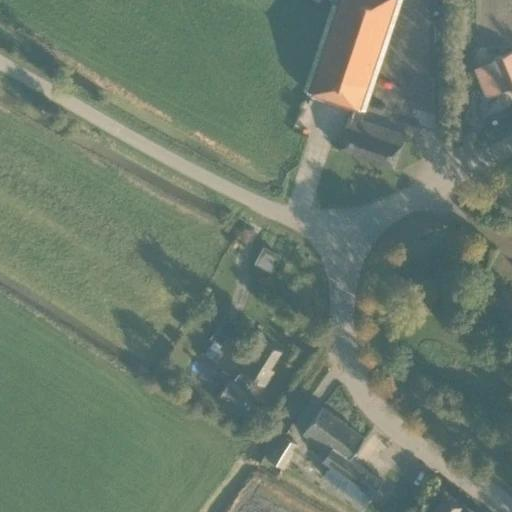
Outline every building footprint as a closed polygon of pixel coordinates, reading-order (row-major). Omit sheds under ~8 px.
[(339,147),(395,166),(406,135),(361,120),(402,0),(334,0),(304,88),(356,106),(353,117),(350,116),(339,147)] [(511,50),(492,59),(505,89),(511,85),(511,50)] [(258,260),(271,267),(278,254),(265,247),(258,260)] [(250,330),(225,315),(216,328),(227,335),(242,344),(250,330)] [(202,351),(213,357),(227,335),(216,328),(202,351)] [(270,367),(282,349),(263,337),(235,382),(229,378),(229,379),(216,370),(210,381),(223,389),(218,396),(244,413),(256,394),(254,393),(261,383),(264,385),(274,370),(270,367)] [(303,433),(322,446),(340,419),(322,406),(303,433)] [(340,419),(322,446),(330,451),(324,459),(331,465),(324,475),(365,503),(382,479),(350,457),(365,437),(340,419)] [(284,467),(298,444),(282,434),(274,447),(269,444),(263,454),(284,467)] [(461,511),(466,504),(447,491),(432,511),(461,511)] [(410,511),(424,511),(429,505),(419,498),(410,511)]
